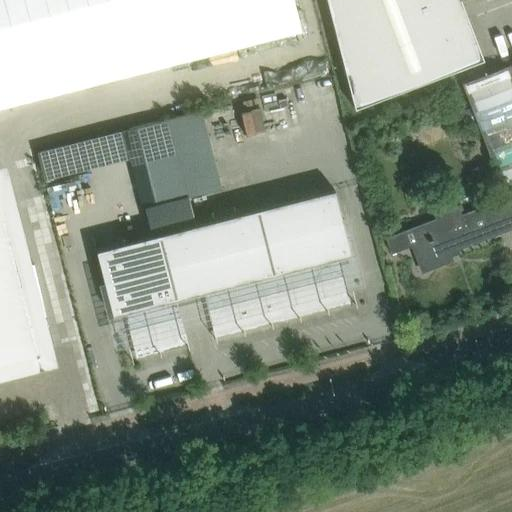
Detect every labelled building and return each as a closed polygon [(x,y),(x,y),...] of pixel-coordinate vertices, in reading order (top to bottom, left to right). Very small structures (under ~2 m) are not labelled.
[(0,0),(0,108),(80,87),(76,72),(71,53),(57,0),(0,0)] [(78,0),(91,48),(71,53),(76,72),(96,67),(100,82),(300,31),(291,0),(78,0)] [(483,59),(460,0),(326,0),(354,108),(483,59)] [(511,66),(462,85),(505,198),(511,195),(511,66)] [(402,112),(409,131),(434,121),(427,102),(402,112)] [(460,112),(465,126),(475,122),(470,108),(460,112)] [(186,197),(166,120),(122,131),(142,209),(186,197)] [(492,187),(484,164),(469,170),(477,192),(492,187)] [(256,209),(284,320),(341,306),(339,297),(347,295),(338,258),(350,254),(334,189),(256,209)] [(456,246),(458,249),(511,228),(511,195),(505,198),(460,215),(457,206),(433,215),(435,219),(385,238),(391,253),(396,252),(416,243),(424,266),(441,259),(440,256),(449,253),(452,261),(453,261),(448,249),(456,246)] [(0,362),(38,353),(0,204),(0,362)] [(224,335),(284,320),(256,209),(160,234),(178,308),(205,301),(212,329),(222,326),(224,335)] [(178,308),(160,234),(95,250),(112,315),(124,312),(134,349),(142,347),(145,356),(188,345),(178,308)] [(424,464),(448,455),(442,440),(419,449),(424,464)]
